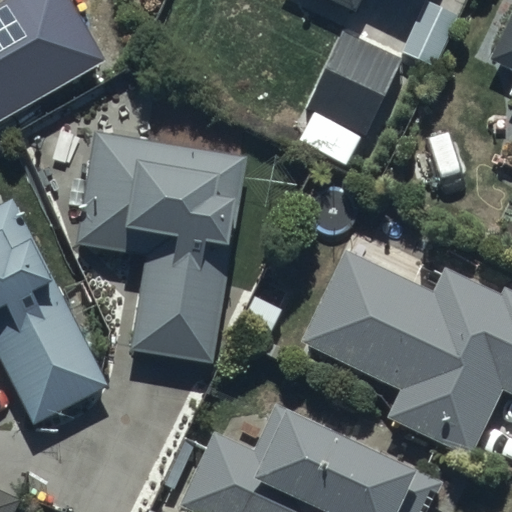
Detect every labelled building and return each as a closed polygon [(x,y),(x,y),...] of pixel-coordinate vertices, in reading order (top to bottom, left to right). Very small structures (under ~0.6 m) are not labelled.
[(70,0),(5,0),(0,3),(0,114),(103,57),(70,0)] [(322,0),(356,15),(364,0),(322,0)] [(511,15),(490,63),(511,73),(511,95),(510,101),(511,102),(511,15)] [(402,58),(345,31),(307,111),(364,138),(402,58)] [(247,163),(95,137),(75,249),(146,262),(129,352),(210,367),(247,163)] [(16,201),(0,209),(0,371),(28,429),(108,390),(16,201)] [(435,298),(347,253),(303,345),(398,390),(384,420),(471,461),(501,398),(511,403),(511,295),(504,292),(499,303),(445,277),(435,298)] [(430,511),(442,488),(271,405),(247,453),(212,436),(178,507),(187,511),(430,511)] [(0,511),(16,511),(19,505),(0,495),(0,511)]
